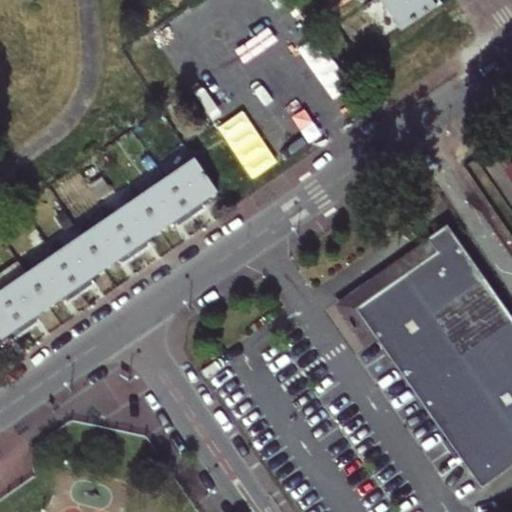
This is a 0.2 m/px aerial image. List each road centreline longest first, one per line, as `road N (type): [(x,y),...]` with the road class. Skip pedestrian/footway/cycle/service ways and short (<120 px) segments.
road 1 (residential): [(127,322),(511,62)]
road 2 (residential): [(127,322),(257,511)]
road 3 (residential): [(0,412),(127,322)]
